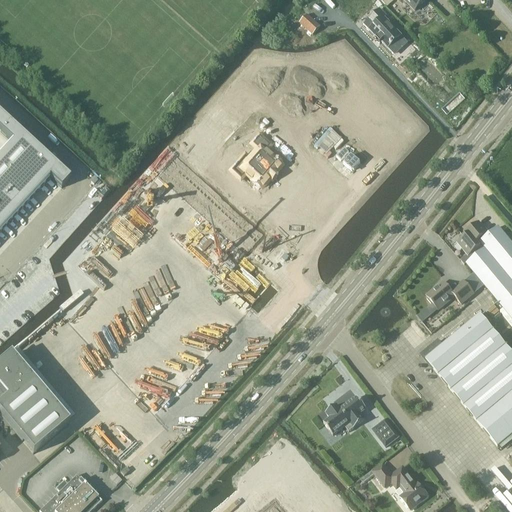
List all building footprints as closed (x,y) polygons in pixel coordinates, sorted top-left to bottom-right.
[(403,0),(414,11),(425,0),(403,0)] [(381,42),(387,48),(401,36),(383,17),(385,15),(379,9),(369,19),(374,25),(368,30),(369,31),(370,30),(381,41),(381,42)] [(299,24),(312,36),(321,27),(308,15),(299,24)] [(275,40),(284,44),(287,34),(279,31),(275,40)] [(0,231),(50,178),(62,188),(70,180),(9,123),(1,132),(13,143),(0,156),(0,231)] [(271,181),(277,174),(279,176),(284,171),(272,159),(274,157),(268,152),(272,148),(261,138),(253,146),(259,152),(247,165),(249,166),(238,178),(241,181),(243,178),(249,184),(252,180),(262,189),(270,180),(271,181)] [(477,243),(488,234),(483,228),(488,224),(484,220),(480,224),(478,221),(466,231),(467,233),(456,242),(458,245),(461,249),(467,256),(479,246),(477,243)] [(482,249),(465,263),(496,301),(511,319),(511,244),(498,228),(478,244),(482,249)] [(443,283),(426,297),(428,298),(426,299),(430,304),(431,303),(432,304),(437,310),(453,296),(460,305),(473,294),(463,282),(451,292),(443,283)] [(432,304),(428,308),(433,313),(437,310),(432,304)] [(436,339),(419,353),(431,366),(498,445),(511,433),(511,354),(479,314),(441,345),(436,339)] [(0,414),(33,454),(68,424),(10,356),(0,364),(0,414)] [(330,419),(324,424),(333,436),(344,427),(349,433),(365,421),(360,415),(366,410),(357,398),(341,411),(336,406),(326,414),(330,419)] [(386,420),(371,431),(386,450),(400,439),(386,420)] [(401,468),(390,476),(382,465),(372,472),(384,487),(390,482),(395,489),(399,486),(404,493),(399,497),(409,510),(426,497),(417,484),(415,485),(401,468)] [(54,500),(42,511),(91,511),(101,502),(84,485),(77,478),(70,485),(68,487),(64,482),(56,490),(60,495),(54,500)] [(284,511),(275,500),(260,511),(284,511)]
